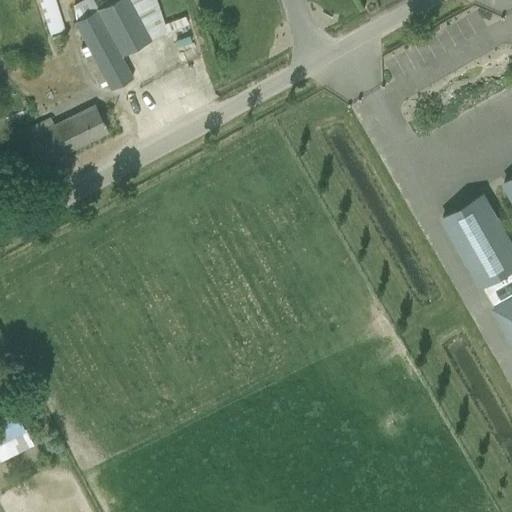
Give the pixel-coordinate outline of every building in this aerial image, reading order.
[(55,0),(40,0),(51,33),(64,29),(55,0)] [(132,77),(120,55),(167,30),(191,22),(189,18),(186,19),(185,16),(184,16),(184,15),(179,16),(180,18),(165,23),(157,0),(113,0),(108,2),(97,8),(92,0),(82,0),(79,1),(73,5),(74,7),(76,19),(74,20),(87,44),(91,53),(110,89),(132,77)] [(84,56),(91,53),(87,44),(79,47),(84,56)] [(20,141),(33,167),(107,130),(94,104),(53,125),(49,117),(21,131),(25,139),(20,141)] [(511,339),(511,178),(504,183),(511,197),(511,245),(483,195),(442,219),(481,286),(484,285),(497,307),(494,309),(511,339)] [(15,408),(0,415),(0,441),(26,429),(15,408)]
